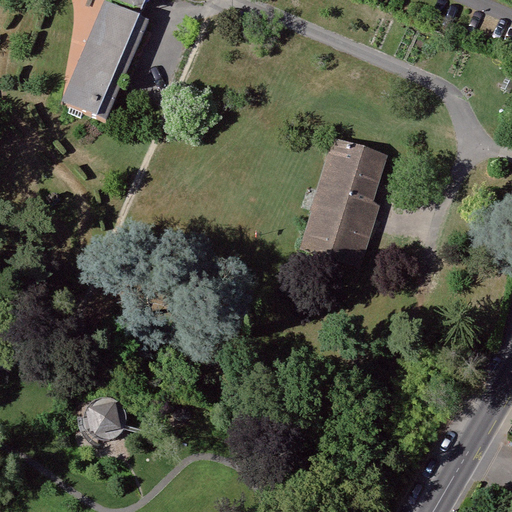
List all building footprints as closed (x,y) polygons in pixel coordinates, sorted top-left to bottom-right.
[(150,0),(107,0),(107,1),(143,17),(150,0)] [(105,8),(62,108),(105,126),(147,26),(105,8)] [(334,143),(301,253),(362,272),(381,211),(374,208),(388,160),(334,143)] [(92,440),(132,430),(124,398),(85,408),(92,440)] [(203,439),(213,415),(177,402),(168,425),(203,439)]
